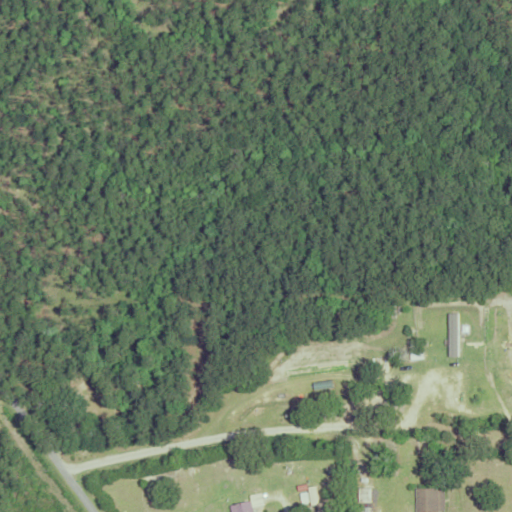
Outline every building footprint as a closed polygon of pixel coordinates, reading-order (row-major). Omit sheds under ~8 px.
[(456,332),(456,353),(447,353),(447,309),(456,309),(456,322),(466,322),(466,332),(456,332)] [(158,348),(162,341),(180,350),(177,357),(158,348)] [(408,349),(420,348),(420,355),(409,356),(408,349)] [(89,385),(92,391),(85,395),(98,419),(91,423),(71,385),(78,381),(82,389),(89,385)] [(307,484),(314,483),(316,501),(309,502),(307,484)] [(442,486),(443,508),(437,508),(437,509),(415,510),(415,485),(437,485),(437,486),(442,486)] [(230,511),(229,503),(250,498),(248,493),(261,490),(263,502),(251,505),(252,511),(230,511)] [(298,491),(305,490),(307,499),(300,500),(298,491)]
